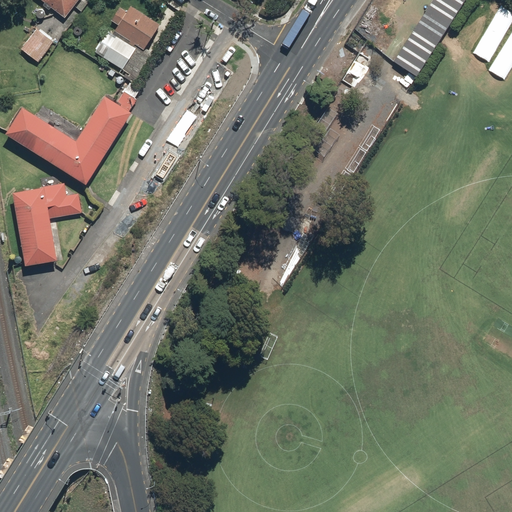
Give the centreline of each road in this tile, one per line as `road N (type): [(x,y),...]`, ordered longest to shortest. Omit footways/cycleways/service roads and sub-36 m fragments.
road 1 (primary): [(158,276),(296,55)]
road 2 (primary): [(158,276),(123,456)]
road 3 (primary): [(84,400),(158,276)]
road 4 (primary): [(14,511),(84,400)]
